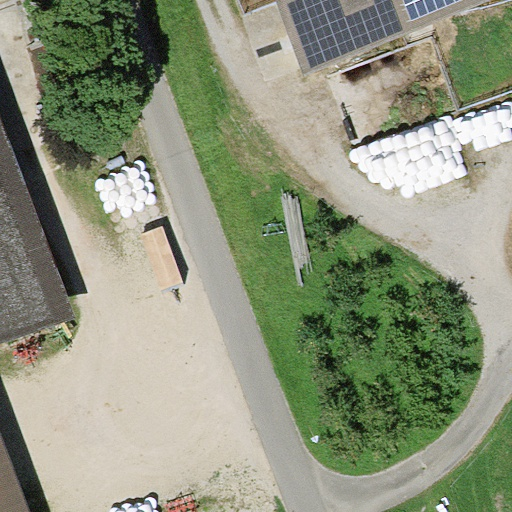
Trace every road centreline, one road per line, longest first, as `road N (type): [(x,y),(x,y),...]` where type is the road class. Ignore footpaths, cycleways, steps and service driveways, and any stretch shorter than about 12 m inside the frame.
road 1 (unclassified): [(101,0),(306,511)]
road 2 (track): [(511,355),(447,447),(306,511)]
